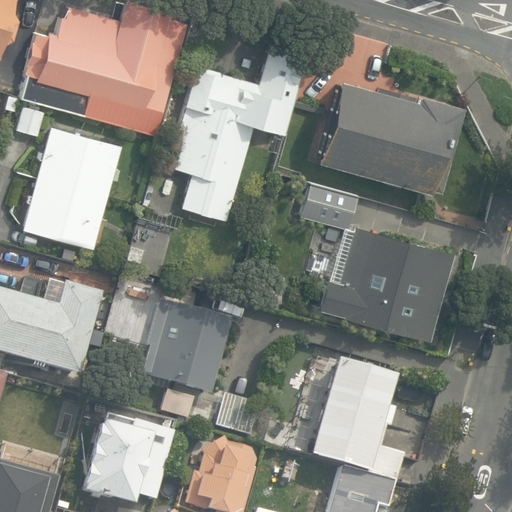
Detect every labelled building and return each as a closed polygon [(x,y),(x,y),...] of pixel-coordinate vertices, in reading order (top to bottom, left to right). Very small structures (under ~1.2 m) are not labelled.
[(0,0),(0,45),(11,39),(17,21),(10,9),(12,0),(0,0)] [(18,97),(152,134),(186,9),(153,0),(122,0),(118,17),(67,4),(63,16),(59,15),(54,33),(45,31),(44,34),(33,31),(31,41),(29,40),(20,72),(24,73),(18,97)] [(275,154),(303,52),(266,42),(255,81),(197,65),(196,68),(189,66),(171,127),(180,130),(170,166),(186,171),(178,197),(180,198),(178,205),(202,212),(200,220),(212,224),(215,215),(222,217),(224,209),(226,209),(249,124),(266,129),(260,150),(275,154)] [(313,159),(423,191),(425,186),(433,189),(456,105),(413,93),(411,100),(335,79),(313,159)] [(13,129),(36,134),(42,110),(19,104),(13,129)] [(19,227),(90,246),(109,176),(113,178),(116,167),(110,166),(116,144),(47,126),(40,152),(38,151),(36,158),(38,158),(28,194),(26,194),(24,201),(26,201),(19,227)] [(298,215),(346,228),(355,193),(308,180),(298,215)] [(317,310),(427,340),(451,251),(406,239),(407,236),(398,233),(397,238),(351,225),(337,280),(325,277),(317,310)] [(135,265),(140,246),(128,243),(123,262),(135,265)] [(70,263),(73,251),(61,248),(58,260),(70,263)] [(56,288),(36,282),(31,302),(0,292),(0,356),(27,364),(26,368),(37,371),(38,367),(73,377),(96,294),(57,284),(56,288)] [(249,303),(275,310),(280,291),(254,284),(249,303)] [(146,377),(207,394),(228,319),(156,299),(144,344),(149,345),(141,372),(147,374),(146,377)] [(386,511),(383,509),(398,454),(376,448),(388,408),(383,406),(391,377),(331,360),(304,457),(307,457),(298,487),(326,495),(334,471),(335,471),(324,511),(386,511)] [(190,399),(163,391),(157,411),(184,419),(190,399)] [(222,392),(211,427),(245,437),(256,403),(222,392)] [(52,452),(59,420),(30,413),(23,446),(52,452)] [(90,418),(71,492),(82,495),(81,500),(127,511),(131,511),(135,497),(154,502),(173,431),(131,420),(129,428),(90,418)] [(201,511),(240,511),(253,468),(251,468),(253,460),(248,449),(218,440),(199,450),(201,453),(196,473),(189,471),(181,504),(202,509),(201,511)] [(42,511),(46,498),(7,488),(0,511),(42,511)]
